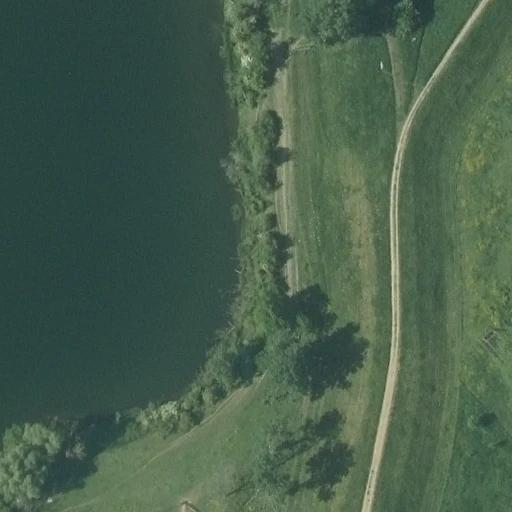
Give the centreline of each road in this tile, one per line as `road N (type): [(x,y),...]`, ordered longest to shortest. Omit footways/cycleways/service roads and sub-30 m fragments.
road 1 (track): [(182,511),(287,426),(313,392),(322,329),(295,0)]
road 2 (track): [(413,110),(392,185),(392,351),(363,511)]
road 3 (track): [(486,0),(413,110)]
road 4 (track): [(399,145),(384,14)]
